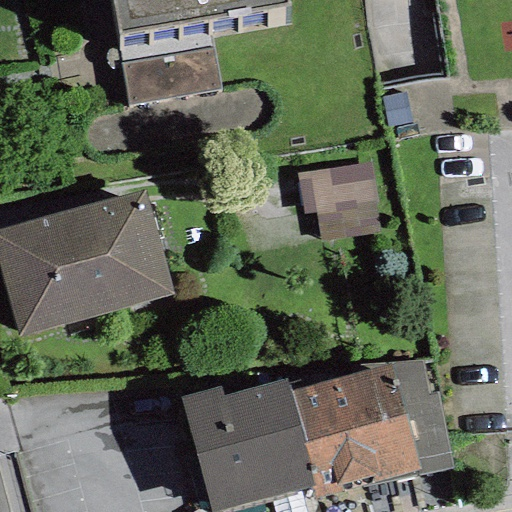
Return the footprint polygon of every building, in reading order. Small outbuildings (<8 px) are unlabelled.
[(286,0),(112,0),(119,36),(288,5),(286,0)] [(308,163),(312,235),(380,232),(376,159),(308,163)] [(145,191),(0,228),(0,280),(15,338),(173,297),(145,191)] [(389,363),(289,391),(315,483),(308,485),(312,500),(361,486),(451,469),(436,393),(428,394),(421,361),(389,363)] [(219,386),(180,397),(212,511),(308,485),(315,483),(289,391),(285,378),(222,396),(219,386)]
